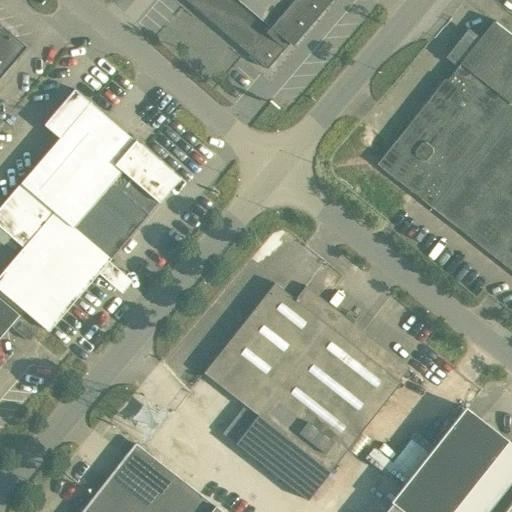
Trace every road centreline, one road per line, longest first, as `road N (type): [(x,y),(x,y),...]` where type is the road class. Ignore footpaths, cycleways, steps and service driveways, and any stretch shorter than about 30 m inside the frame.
road 1 (tertiary): [(0,500),(276,171)]
road 2 (unclassified): [(511,359),(276,171)]
road 3 (unclassified): [(276,171),(68,0)]
road 4 (tertiary): [(276,171),(419,0)]
